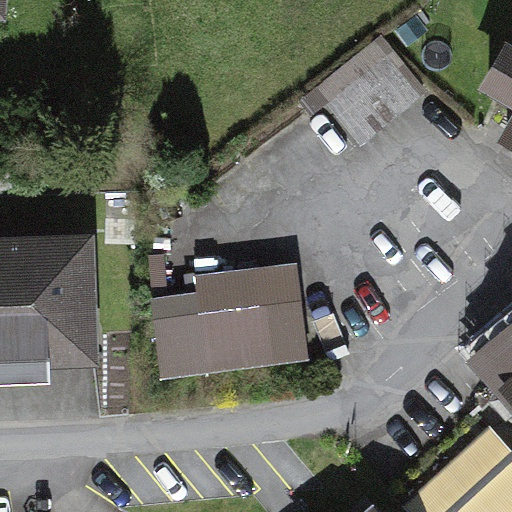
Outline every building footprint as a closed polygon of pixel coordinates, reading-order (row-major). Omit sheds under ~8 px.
[(511,135),(511,49),(490,89),(511,101),(511,134),(511,135)] [(96,234),(0,236),(0,373),(100,371),(96,234)] [(156,285),(160,359),(308,353),(305,289),(271,291),(269,256),(198,259),(199,284),(156,285)] [(511,327),(476,361),(511,399),(511,327)] [(396,487),(419,511),(511,511),(511,435),(484,405),(396,487)]
